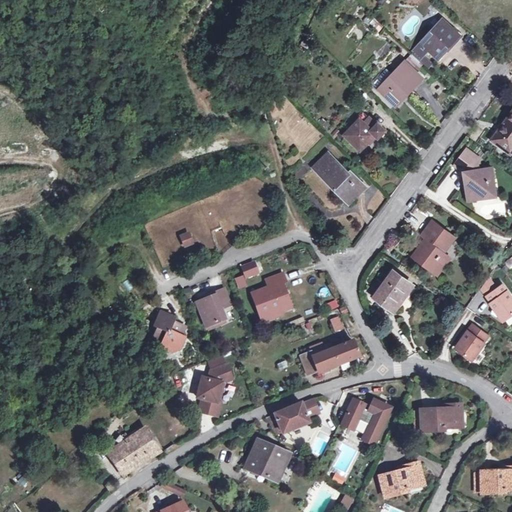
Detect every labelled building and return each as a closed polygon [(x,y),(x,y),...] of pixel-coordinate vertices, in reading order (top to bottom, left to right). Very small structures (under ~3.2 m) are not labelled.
[(380,30),(383,24),(366,17),(364,23),(380,30)] [(441,20),(421,43),(427,49),(437,58),(457,35),(441,20)] [(417,60),(427,49),(421,43),(419,42),(410,52),(411,54),(417,60)] [(422,64),(417,60),(411,54),(404,61),(415,71),(422,64)] [(422,78),(415,71),(404,61),(391,74),(378,89),(393,103),(404,92),(407,94),(422,78)] [(372,83),(378,89),(391,74),(386,69),(372,83)] [(396,106),(407,94),(404,92),(393,103),(396,106)] [(511,111),(491,140),(510,154),(511,150),(511,111)] [(378,138),(385,130),(377,123),(376,124),(365,113),(344,135),(360,150),(375,134),(378,138)] [(481,160),(468,149),(455,165),(464,173),(467,175),(468,181),(465,182),(467,201),(476,200),(476,194),(490,193),(489,180),(494,180),(492,168),(479,170),(478,163),(481,160)] [(355,179),(348,172),(328,152),(312,168),(341,196),(345,193),(352,200),(366,186),(357,177),(355,179)] [(350,171),(348,172),(355,179),(357,177),(350,171)] [(496,198),(494,180),(489,180),(490,193),(476,194),(476,200),(496,198)] [(349,203),(352,200),(345,193),(341,196),(349,203)] [(438,274),(448,261),(440,255),(453,237),(430,221),(420,235),(427,240),(415,257),(438,274)] [(190,230),(179,233),(183,247),(194,245),(190,230)] [(244,277),(259,275),(257,261),(241,263),(244,277)] [(393,271),(383,285),(375,296),(374,297),(393,310),(411,285),(393,271)] [(262,316),(264,316),(276,311),(290,305),(281,283),(286,281),(282,272),(264,279),(268,287),(252,293),(262,316)] [(244,275),(235,277),(237,288),(246,286),(244,275)] [(368,291),(375,296),(383,285),(376,280),(368,291)] [(511,300),(501,286),(485,298),(502,321),(504,320),(508,326),(511,323),(511,300)] [(229,305),(223,289),(214,292),(214,294),(196,302),(206,326),(224,319),(220,309),(229,305)] [(335,299),(326,304),(330,310),(338,306),(335,299)] [(155,332),(152,337),(157,339),(156,341),(161,343),(159,347),(170,352),(180,348),(184,337),(181,336),(183,331),(178,329),(180,324),(173,321),(174,317),(160,311),(154,325),(160,328),(159,331),(157,330),(155,332)] [(278,314),(276,311),(264,316),(266,319),(278,314)] [(339,314),(331,318),(337,330),(345,326),(339,314)] [(487,337),(472,326),(455,350),(472,362),(484,344),(483,344),(487,337)] [(352,341),(332,349),(329,350),(302,361),(307,374),(317,371),(317,372),(359,356),(352,341)] [(300,356),(302,361),(329,350),(327,345),(322,347),(321,343),(309,348),(310,352),(300,356)] [(287,360),(277,363),(279,369),(289,367),(287,360)] [(198,411),(217,415),(220,402),(216,401),(221,382),(231,378),(226,364),(210,370),(208,379),(201,377),(197,397),(201,398),(198,411)] [(380,381),(382,389),(397,386),(396,379),(380,381)] [(365,405),(353,399),(342,424),(353,429),(357,420),(369,426),(362,440),(373,445),(390,408),(373,400),(368,411),(363,409),(365,405)] [(301,403),(274,413),(281,431),(281,432),(308,421),(301,403)] [(446,409),(440,409),(421,410),(421,411),(421,430),(421,431),(443,430),(443,427),(460,427),(459,405),(445,405),(446,409)] [(275,433),(281,431),(274,413),(265,417),(275,433)] [(247,424),(250,430),(257,428),(254,421),(247,424)] [(143,429),(107,453),(123,475),(157,452),(143,429)] [(256,439),(244,468),(276,482),(288,453),(256,439)] [(344,482),(360,452),(345,444),(329,475),(344,482)] [(404,470),(399,471),(380,476),(385,496),(406,491),(405,488),(422,484),(417,463),(404,466),(404,470)] [(481,471),(481,472),(481,491),(481,492),(503,492),(503,489),(511,489),(511,467),(506,468),(506,471),(500,471),(481,471)] [(22,486),(29,481),(25,475),(18,479),(22,486)] [(164,479),(160,486),(181,497),(185,490),(164,479)] [(108,492),(115,487),(111,482),(104,486),(108,492)] [(339,504),(348,510),(356,499),(346,493),(339,504)] [(186,511),(181,501),(157,511),(186,511)]
